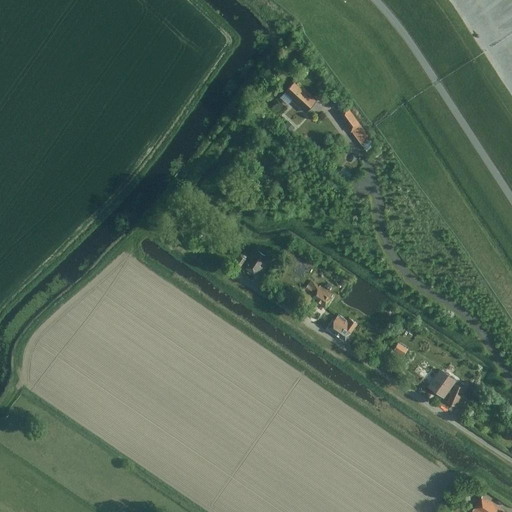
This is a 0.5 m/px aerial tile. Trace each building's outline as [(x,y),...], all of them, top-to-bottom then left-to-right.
[(292,46),(301,55),(305,51),(296,42),(292,46)] [(301,90),(293,83),(285,93),(293,100),(292,102),(305,113),(315,100),(302,89),(301,90)] [(351,132),(360,125),(347,107),(338,114),(351,132)] [(295,126),(289,120),(283,126),(290,132),(295,126)] [(370,138),(361,125),(352,132),(361,144),(370,138)] [(245,267),(256,274),(261,267),(259,266),(265,256),(256,250),(245,267)] [(334,294),(320,285),(311,280),(303,292),(306,294),(304,295),(310,300),(312,298),(325,307),(334,294)] [(357,323),(349,318),(343,327),(334,321),(328,328),(345,340),(357,323)] [(408,349),(398,343),(394,350),(404,356),(408,349)] [(441,374),(432,387),(444,396),(446,393),(450,396),(452,393),(448,390),(454,383),(441,374)] [(461,394),(462,395),(465,389),(455,385),(452,393),(450,396),(448,402),(456,406),(461,394)] [(457,494),(458,503),(466,502),(465,494),(457,494)] [(504,511),(505,511),(482,496),(473,510),(475,511),(504,511)]
